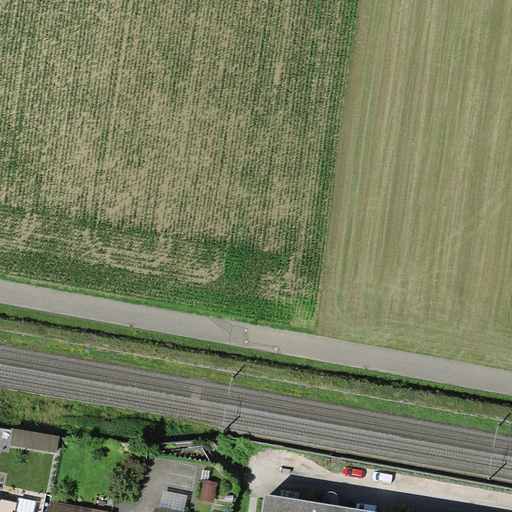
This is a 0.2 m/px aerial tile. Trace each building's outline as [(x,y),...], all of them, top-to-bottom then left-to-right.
[(60,436),(13,428),(10,444),(58,452),(60,436)] [(217,482),(202,479),(198,499),(214,502),(217,482)] [(184,511),(188,495),(163,490),(160,508),(177,511),(184,511)] [(261,511),(375,511),(264,494),(261,511)] [(109,511),(51,500),(49,511),(109,511)]
